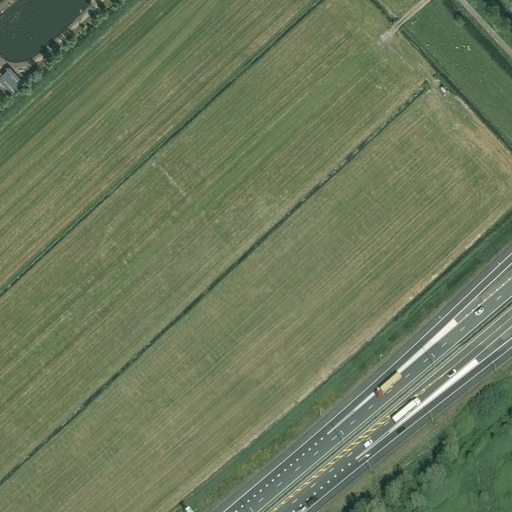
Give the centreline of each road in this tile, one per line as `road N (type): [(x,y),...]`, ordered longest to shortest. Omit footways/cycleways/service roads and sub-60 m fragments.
road 1 (motorway): [(511,261),(416,344),(275,487)]
road 2 (motorway): [(511,287),(275,487)]
road 3 (motorway): [(282,511),(511,317)]
road 4 (motorway): [(315,511),(511,351)]
